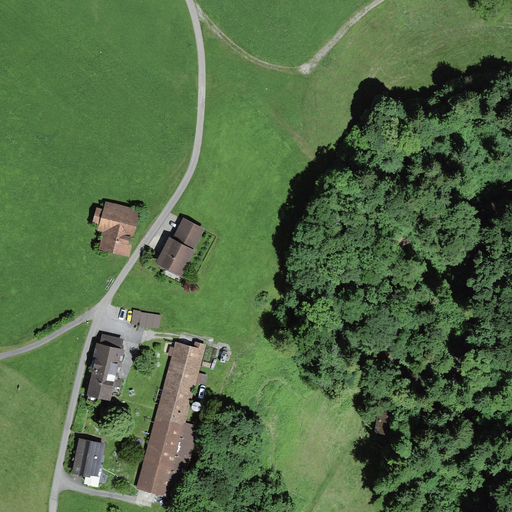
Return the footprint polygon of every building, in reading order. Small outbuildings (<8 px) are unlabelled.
[(138,212),(99,202),(92,228),(101,231),(96,250),(126,258),(138,212)] [(204,230),(180,219),(156,269),(179,280),(204,230)] [(162,326),(164,312),(136,308),(134,322),(162,326)] [(121,346),(97,340),(84,395),(109,401),(121,346)] [(172,341),(126,491),(163,502),(186,428),(176,425),(199,350),(172,341)] [(392,415),(380,413),(378,435),(389,436),(392,415)] [(101,445),(77,440),(71,475),(95,479),(101,445)]
